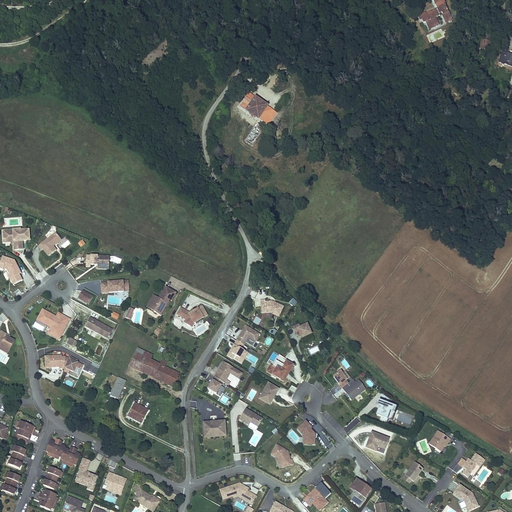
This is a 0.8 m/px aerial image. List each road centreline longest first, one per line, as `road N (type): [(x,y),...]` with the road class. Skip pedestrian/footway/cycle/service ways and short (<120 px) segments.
road 1 (unclassified): [(187,483),(185,386),(248,273),(247,243),(204,146),(206,119),(252,52),(250,21),(233,0)]
road 2 (unclassified): [(187,483),(243,470),(292,488),(344,444)]
road 3 (residential): [(186,488),(53,418)]
